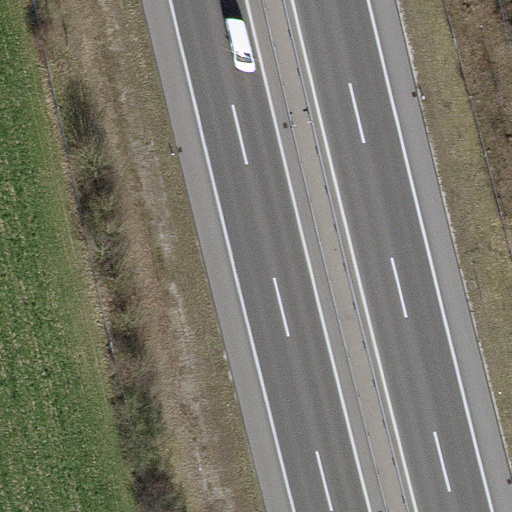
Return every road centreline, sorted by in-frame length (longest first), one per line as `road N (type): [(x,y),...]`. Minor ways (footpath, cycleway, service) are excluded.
road 1 (motorway): [(457,511),(332,0)]
road 2 (motorway): [(211,0),(334,511)]
